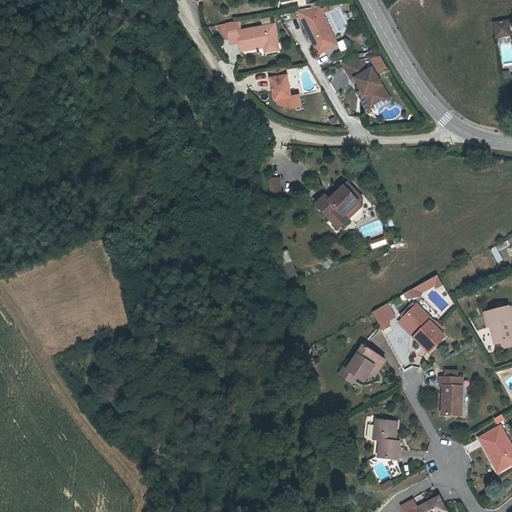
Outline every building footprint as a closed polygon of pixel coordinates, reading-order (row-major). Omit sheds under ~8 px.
[(332,19),(309,22),(329,66),(348,58),(332,19)] [(503,23),(488,25),(490,40),(504,38),(503,23)] [(273,55),(286,53),(283,33),(248,39),(247,31),(243,32),(237,33),(237,35),(239,44),(248,43),(250,58),(273,55)] [(368,66),(348,69),(358,87),(361,86),(367,97),(377,113),(394,103),(377,75),(374,77),(368,66)] [(298,105),(293,76),(277,78),(282,107),(285,107),(298,105)] [(377,113),(367,97),(363,99),(375,118),(395,106),(394,103),(377,113)] [(298,105),(285,107),(286,111),(297,116),(307,115),(306,103),(298,105)] [(280,178),(271,179),(272,192),(280,191),(280,178)] [(356,198),(360,194),(351,185),(333,202),(329,197),(319,206),(334,222),(343,213),(351,221),(359,213),(356,209),(359,206),(360,201),(356,198)] [(359,227),(363,238),(384,230),(379,219),(359,227)] [(372,249),(387,243),(384,236),(369,241),(372,249)] [(491,249),(498,263),(503,260),(496,246),(491,249)] [(279,251),(287,278),(296,275),(287,248),(279,251)] [(437,276),(404,295),(407,299),(420,297),(423,292),(434,286),(436,288),(442,285),(437,276)] [(412,302),(398,316),(401,318),(397,322),(428,353),(446,336),(441,331),(443,329),(417,303),(415,305),(412,302)] [(388,304),(373,313),(383,330),(390,326),(388,321),(395,317),(388,304)] [(496,351),(511,346),(511,313),(510,306),(483,313),(487,327),(490,327),(496,351)] [(353,383),(357,378),(364,383),(369,375),(374,378),(386,360),(362,344),(346,368),(343,367),(338,374),(353,383)] [(445,370),(445,377),(438,377),(438,386),(441,386),(440,416),(462,416),(464,377),(458,377),(458,371),(445,370)] [(505,420),(502,415),(494,419),(497,424),(505,420)] [(400,441),(397,441),(399,421),(374,419),(374,425),(368,424),(367,436),(372,437),(372,440),(379,441),(377,457),(398,459),(400,441)] [(477,438),(497,473),(511,465),(511,444),(501,425),(477,438)] [(379,487),(382,492),(393,486),(390,481),(379,487)] [(448,511),(449,511),(440,495),(418,506),(414,499),(401,506),(404,511),(448,511)]
